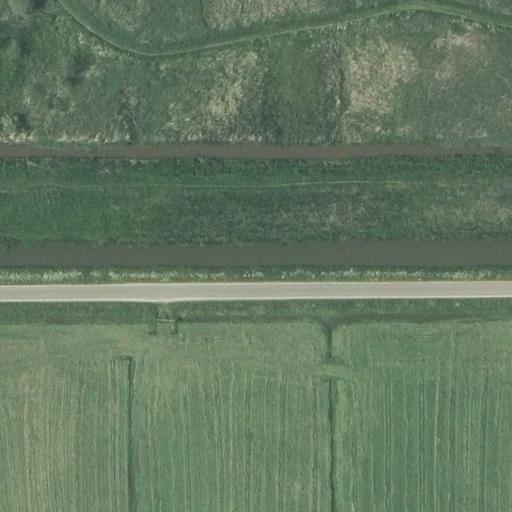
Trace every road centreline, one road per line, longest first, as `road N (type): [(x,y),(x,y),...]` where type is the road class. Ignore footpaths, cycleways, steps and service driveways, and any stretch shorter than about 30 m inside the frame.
road 1 (track): [(511,379),(222,373),(170,344),(118,346),(71,383),(74,511)]
road 2 (unclassified): [(0,293),(511,290)]
road 3 (track): [(173,418),(167,291)]
